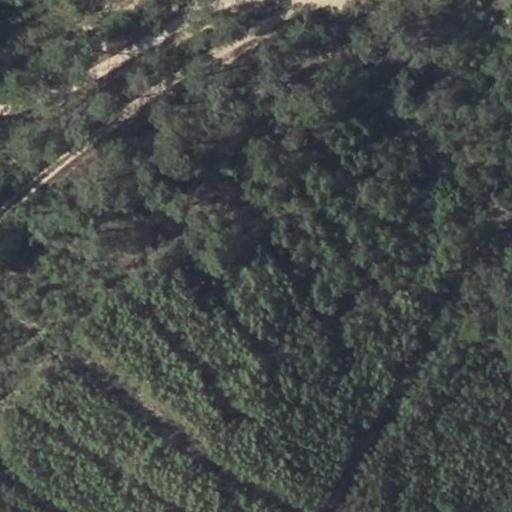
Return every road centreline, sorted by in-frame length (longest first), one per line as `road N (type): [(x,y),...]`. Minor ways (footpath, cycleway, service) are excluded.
road 1 (track): [(0,223),(125,115),(323,0)]
road 2 (track): [(237,0),(117,70),(0,96)]
